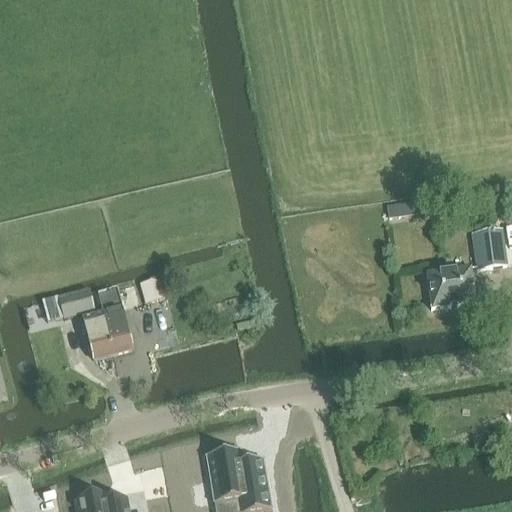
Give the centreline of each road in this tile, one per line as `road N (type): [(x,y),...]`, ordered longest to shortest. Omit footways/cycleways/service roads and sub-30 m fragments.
road 1 (tertiary): [(0,465),(258,398),(511,361)]
road 2 (track): [(348,511),(307,391)]
